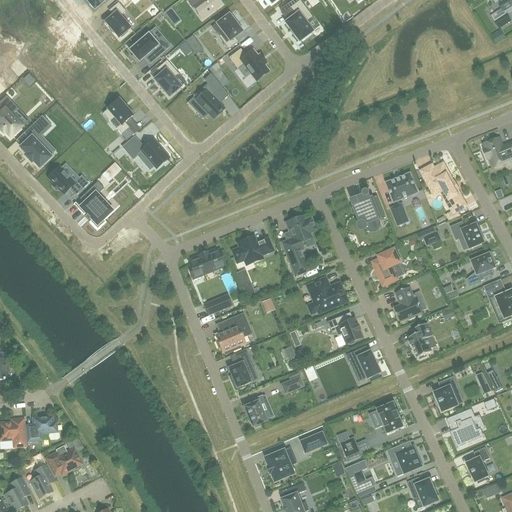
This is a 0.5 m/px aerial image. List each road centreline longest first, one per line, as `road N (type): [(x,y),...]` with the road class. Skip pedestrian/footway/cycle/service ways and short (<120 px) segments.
road 1 (residential): [(464,511),(318,197)]
road 2 (residential): [(171,254),(268,511)]
road 3 (residential): [(62,0),(195,156)]
road 4 (residential): [(130,215),(102,241),(87,240),(0,148)]
road 5 (residential): [(318,197),(171,254)]
road 6 (residential): [(453,142),(318,197)]
road 7 (residential): [(297,64),(195,156)]
road 8 (residential): [(453,142),(511,249)]
